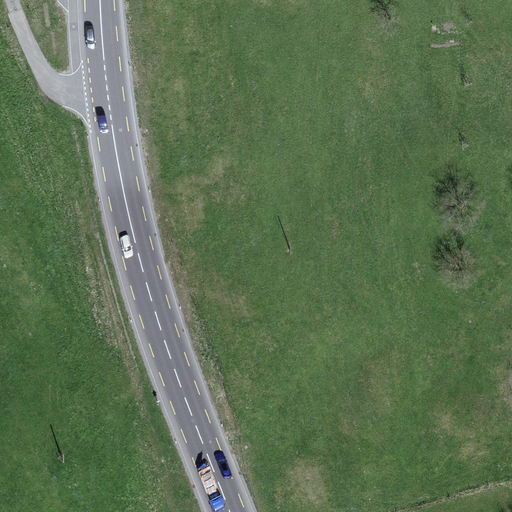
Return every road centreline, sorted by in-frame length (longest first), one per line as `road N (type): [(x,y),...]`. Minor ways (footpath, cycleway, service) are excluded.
road 1 (secondary): [(206,511),(129,245),(103,0)]
road 2 (track): [(108,60),(56,65),(25,36),(11,0)]
